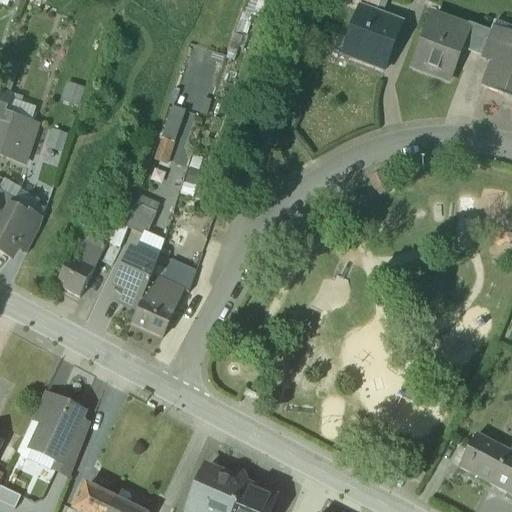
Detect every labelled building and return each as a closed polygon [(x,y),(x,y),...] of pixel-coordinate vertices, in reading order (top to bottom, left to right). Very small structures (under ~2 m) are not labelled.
[(0,0),(0,3),(13,9),(16,0),(0,0)] [(380,0),(350,0),(348,7),(359,11),(360,11),(374,16),(380,0)] [(374,16),(360,11),(359,11),(342,56),(383,72),(400,26),(374,16)] [(467,34),(432,22),(414,70),(448,83),(461,50),(467,34)] [(490,34),(470,26),(467,34),(461,50),(481,58),(490,35),(490,34)] [(481,58),(481,59),(493,64),(494,64),(503,40),(501,40),(490,35),(481,58)] [(511,40),(502,37),(501,40),(503,40),(494,64),(493,64),(483,89),(503,96),(504,93),(511,95),(511,40)] [(66,103),(84,107),(88,88),(70,84),(66,103)] [(0,93),(0,118),(1,115),(4,116),(10,97),(0,93)] [(225,104),(213,99),(204,124),(217,128),(225,104)] [(156,161),(167,165),(184,113),(173,109),(156,161)] [(4,116),(1,115),(0,118),(0,156),(24,165),(36,127),(4,116)] [(56,131),(51,149),(66,153),(72,135),(56,131)] [(208,157),(194,153),(188,172),(202,177),(208,157)] [(381,174),(370,179),(373,185),(376,192),(387,187),(383,177),(381,174)] [(14,201),(0,193),(0,216),(4,218),(9,210),(14,201)] [(135,202),(126,229),(128,230),(145,237),(155,215),(136,206),(137,203),(135,202)] [(0,225),(0,254),(10,260),(15,250),(29,221),(29,220),(9,210),(0,225)] [(29,221),(15,250),(26,255),(39,230),(41,224),(30,218),(29,220),(29,221)] [(116,221),(112,219),(103,242),(120,250),(124,240),(128,230),(126,229),(115,224),(116,221)] [(163,245),(145,237),(128,230),(124,240),(135,246),(131,255),(156,267),(159,259),(163,245)] [(101,246),(83,237),(70,260),(92,272),(105,248),(101,246)] [(131,255),(130,255),(114,288),(126,294),(121,304),(138,312),(151,282),(156,267),(131,255)] [(170,263),(159,259),(156,267),(151,282),(156,285),(158,281),(161,282),(170,263)] [(92,272),(70,260),(56,287),(78,299),(92,272)] [(196,274),(170,263),(161,282),(178,290),(178,291),(188,296),(196,274)] [(434,301),(439,284),(425,280),(420,297),(434,301)] [(156,285),(151,282),(138,312),(131,326),(161,340),(172,315),(168,313),(178,291),(178,290),(161,282),(158,281),(156,285)] [(54,401),(44,395),(32,420),(43,425),(54,401)] [(79,412),(54,401),(43,425),(31,451),(57,464),(60,465),(71,439),(75,432),(74,429),(80,415),(79,412)] [(508,454),(475,437),(458,469),(491,486),(508,454)] [(71,439),(60,465),(57,464),(54,472),(69,479),(82,445),(71,439)] [(17,451),(0,442),(0,478),(3,480),(17,451)] [(511,455),(508,454),(491,486),(511,497),(511,455)] [(232,480),(208,469),(189,511),(234,511),(246,485),(243,476),(232,480)] [(425,475),(412,469),(407,478),(420,485),(425,475)] [(246,486),(235,511),(270,511),(276,499),(246,486)] [(0,488),(0,503),(14,510),(20,498),(0,488)] [(111,511),(116,503),(86,488),(73,511),(111,511)] [(133,511),(116,503),(111,511),(133,511)]
